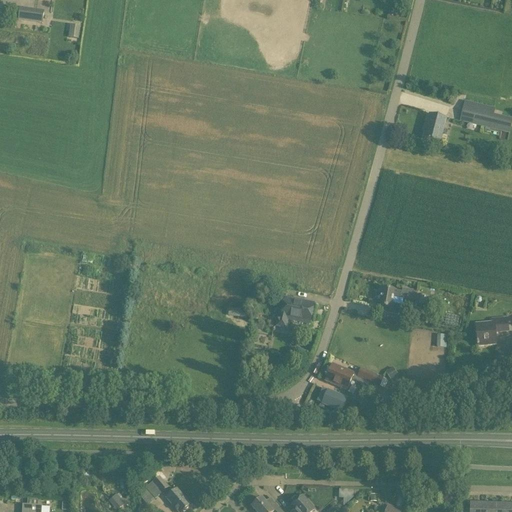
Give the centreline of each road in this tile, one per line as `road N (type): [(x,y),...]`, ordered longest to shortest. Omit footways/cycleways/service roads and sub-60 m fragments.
road 1 (secondary): [(0,437),(511,441)]
road 2 (unclassified): [(292,395),(311,382),(328,340),(420,0)]
road 3 (unclassified): [(292,395),(229,409),(0,403)]
road 4 (unclassified): [(292,395),(300,408),(353,412),(511,368)]
